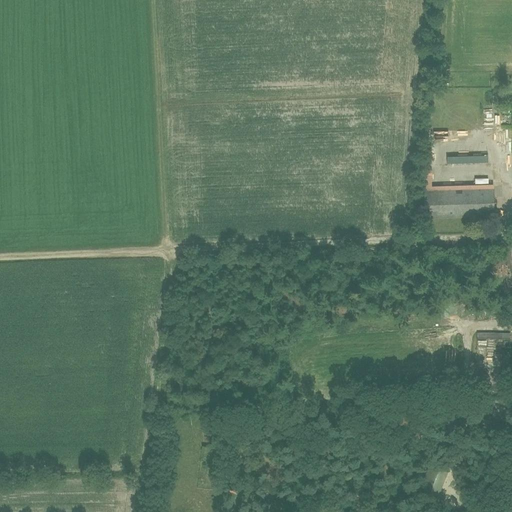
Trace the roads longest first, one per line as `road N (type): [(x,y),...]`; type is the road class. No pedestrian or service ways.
road 1 (track): [(176,251),(511,240)]
road 2 (track): [(141,511),(176,251)]
road 3 (track): [(161,252),(151,0)]
road 4 (track): [(0,258),(176,251)]
